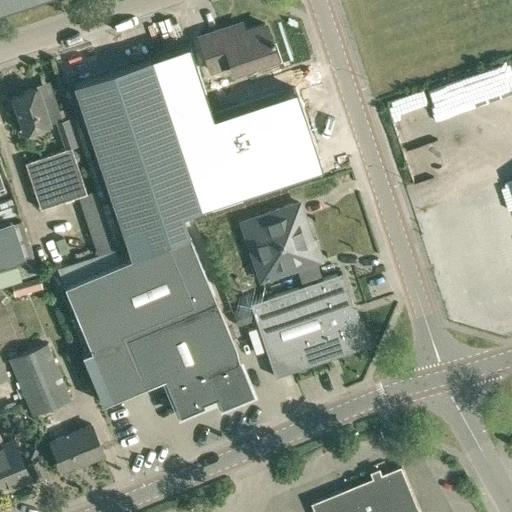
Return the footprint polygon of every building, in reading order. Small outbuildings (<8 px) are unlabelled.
[(220,28),(198,35),(210,70),(230,63),(232,70),(251,64),(276,56),(270,39),(264,22),(223,37),(220,28)] [(221,405),(252,392),(238,358),(235,346),(188,231),(181,213),(200,207),(199,205),(296,172),(279,123),(183,155),(150,55),(72,81),(129,256),(63,284),(111,398),(147,384),(164,376),(179,413),(218,397),(221,405)] [(40,98),(40,97),(37,87),(11,95),(24,132),(55,121),(64,149),(70,146),(81,142),(72,115),(69,116),(66,107),(58,110),(52,93),(40,98)] [(70,146),(64,149),(24,162),(40,209),(78,196),(97,253),(115,247),(95,189),(85,192),(70,146)] [(312,242),(298,203),(243,222),(262,277),(317,259),(314,249),(316,248),(314,241),(312,242)] [(22,220),(11,224),(11,223),(0,226),(0,271),(13,267),(16,279),(38,271),(22,220)] [(494,243),(511,238),(511,226),(511,224),(490,230),(494,243)] [(353,306),(342,271),(250,303),(275,376),(366,345),(356,315),(359,314),(356,305),(353,306)] [(15,295),(42,287),(39,276),(12,284),(15,295)] [(239,324),(251,320),(246,306),(234,311),(239,324)] [(32,415),(71,398),(47,342),(8,358),(32,415)] [(0,381),(9,378),(0,357),(0,381)] [(78,465),(104,454),(91,424),(50,441),(62,469),(77,463),(78,465)] [(0,481),(4,491),(30,480),(12,438),(4,442),(0,433),(0,481)] [(39,450),(31,447),(27,457),(34,460),(39,450)] [(420,511),(402,465),(383,473),(380,467),(371,471),(373,477),(312,502),(315,511),(420,511)]
